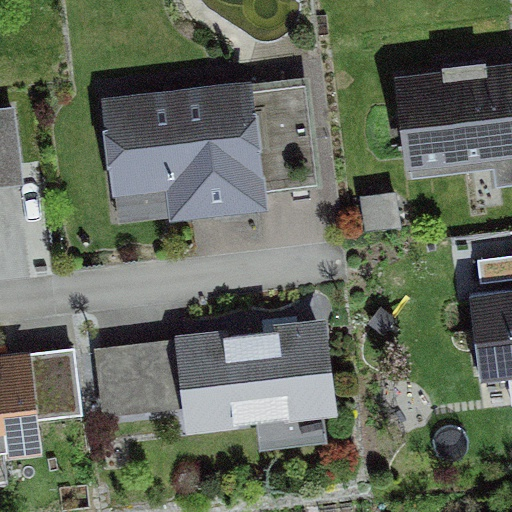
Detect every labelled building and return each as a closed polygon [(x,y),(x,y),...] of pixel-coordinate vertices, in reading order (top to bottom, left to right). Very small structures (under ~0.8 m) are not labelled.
[(511,60),(398,71),(406,163),(411,162),(412,170),(497,162),(499,180),(511,178),(511,60)] [(252,76),(102,93),(113,190),(164,185),(167,213),(266,202),(252,76)] [(0,183),(25,181),(16,101),(0,103),(0,183)] [(511,285),(471,290),(479,372),(511,368),(511,285)] [(176,336),(96,344),(103,414),(183,405),(185,426),(255,418),(258,445),(329,437),(326,409),(337,407),(327,312),(175,329),(176,336)] [(76,354),(0,362),(0,445),(33,442),(30,415),(82,410),(76,354)]
